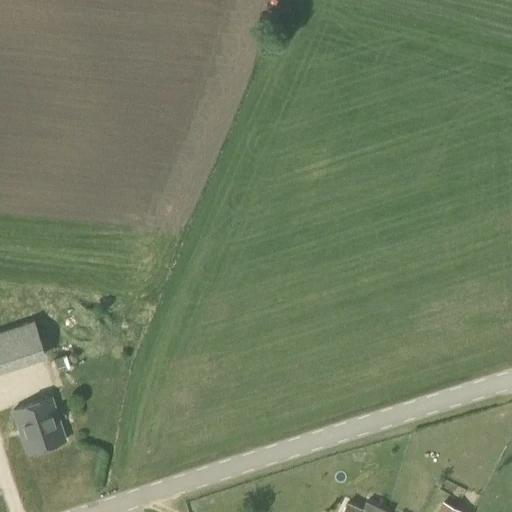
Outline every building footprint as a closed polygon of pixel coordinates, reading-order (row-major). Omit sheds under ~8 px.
[(33,320),(0,330),(0,354),(5,369),(45,356),(33,320)] [(56,370),(69,366),(65,355),(52,359),(56,370)] [(0,397),(54,380),(48,360),(0,375),(0,397)] [(50,395),(11,408),(26,454),(66,441),(50,395)] [(388,471),(378,488),(404,502),(414,486),(388,471)] [(361,509),(347,502),(341,511),(387,511),(365,501),(361,509)] [(460,511),(461,511),(441,501),(435,511),(460,511)]
